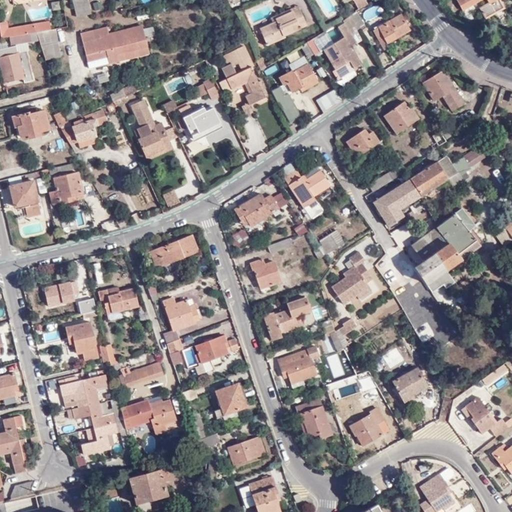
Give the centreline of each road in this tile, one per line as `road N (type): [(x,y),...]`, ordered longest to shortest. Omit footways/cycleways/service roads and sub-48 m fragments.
road 1 (residential): [(205,204),(290,458),(315,481),(342,482)]
road 2 (residential): [(205,204),(452,36)]
road 3 (residential): [(55,471),(9,267)]
road 4 (residential): [(9,267),(181,219),(205,204)]
road 5 (residential): [(342,482),(410,447),(444,443),(460,452),(503,511)]
